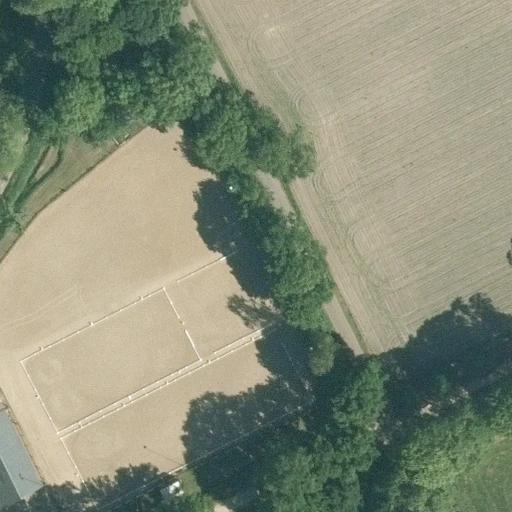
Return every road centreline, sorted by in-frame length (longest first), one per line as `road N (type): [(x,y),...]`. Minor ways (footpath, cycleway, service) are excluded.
road 1 (unclassified): [(448,511),(166,0)]
road 2 (track): [(221,511),(511,363)]
road 3 (tertiary): [(0,141),(45,0)]
